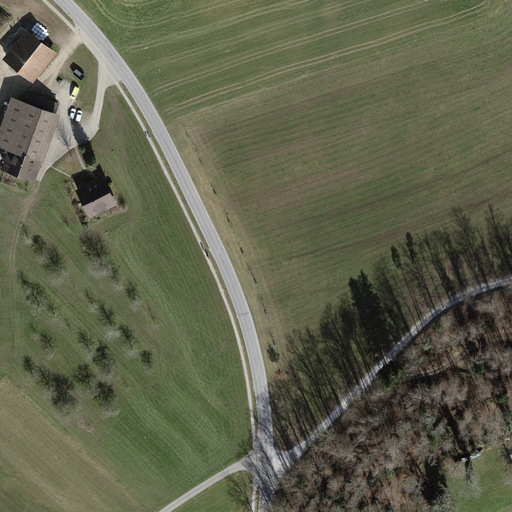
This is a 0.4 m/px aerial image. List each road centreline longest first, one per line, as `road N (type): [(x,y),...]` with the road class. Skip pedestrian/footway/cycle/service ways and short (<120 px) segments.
road 1 (unclassified): [(61,0),(148,110),(231,281),(260,380),(264,511)]
road 2 (track): [(256,461),(306,446),(443,307),(511,280)]
road 3 (track): [(9,295),(12,246),(66,112),(63,99),(36,89)]
road 4 (track): [(355,393),(511,337)]
road 5 (track): [(0,89),(14,82),(36,89),(89,27)]
